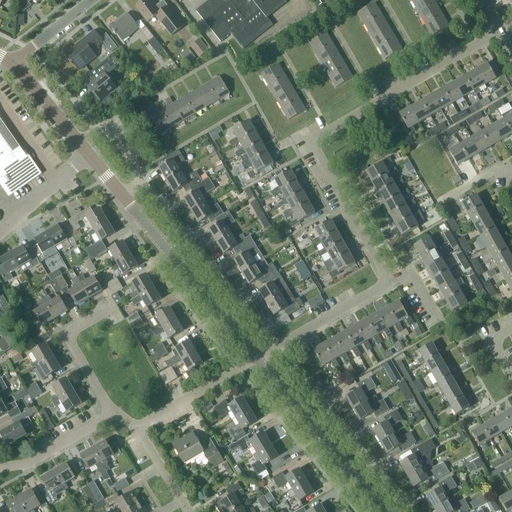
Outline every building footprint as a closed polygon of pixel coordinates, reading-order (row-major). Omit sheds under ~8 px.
[(18,0),(18,6),(19,7),(22,12),(30,6),(27,3),(31,0),(32,0),(36,4),(40,0),(18,0)] [(171,36),(183,26),(163,0),(154,8),(147,0),(143,0),(135,7),(148,22),(155,16),(171,36)] [(267,18),(287,2),(285,0),(209,0),(196,11),(221,42),(231,34),(242,49),(272,25),(267,18)] [(433,0),(414,0),(412,2),(419,13),(436,3),(433,0)] [(364,25),(382,15),(375,3),(357,13),(364,25)] [(436,3),(419,13),(425,25),(442,15),(436,3)] [(139,29),(140,29),(127,13),(128,15),(112,28),(110,26),(110,27),(125,46),(125,45),(122,41),(138,28),(139,29)] [(382,15),(364,25),(371,37),(388,27),(382,15)] [(449,27),(442,15),(425,25),(432,37),(449,27)] [(388,27),(371,37),(378,48),(395,38),(388,27)] [(91,51),(103,42),(94,31),(77,45),(81,50),(68,60),(69,61),(70,60),(79,71),(96,57),(91,51)] [(315,53),(332,43),(325,32),(308,42),(315,53)] [(156,54),(163,49),(154,38),(147,43),(156,54)] [(402,50),(395,38),(378,48),(385,60),(402,50)] [(208,51),(199,40),(190,47),(199,59),(208,51)] [(117,48),(112,41),(105,46),(110,53),(117,48)] [(332,43),(315,53),(322,65),(339,55),(332,43)] [(188,49),(180,55),(187,65),(195,59),(188,49)] [(339,55),(322,65),(329,77),(346,67),(339,55)] [(113,56),(109,59),(115,67),(119,64),(113,56)] [(112,99),(109,95),(116,89),(106,76),(116,68),(115,67),(109,59),(109,58),(86,77),(91,84),(87,87),(103,106),(112,99)] [(268,86),(285,76),(278,64),(261,74),(268,86)] [(476,70),(485,85),(496,79),(487,64),(476,70)] [(353,78),(346,67),(329,77),(336,88),(353,78)] [(476,70),(465,77),(474,92),(485,85),(476,70)] [(285,76),(268,86),(275,98),(292,88),(285,76)] [(207,84),(217,101),(229,94),(219,77),(207,84)] [(465,77),(454,83),(463,98),(474,92),(465,77)] [(454,83),(443,89),(452,104),(463,98),(454,83)] [(207,84),(196,90),(206,108),(217,101),(207,84)] [(292,88),(275,98),(282,109),(299,99),(292,88)] [(443,89),(432,95),(441,110),(452,104),(443,89)] [(498,99),(505,95),(502,89),(494,93),(498,99)] [(196,90),(184,97),(194,114),(206,108),(196,90)] [(432,95),(421,102),(430,117),(441,110),(432,95)] [(184,97),(173,104),(183,121),(194,114),(184,97)] [(480,102),(483,107),(490,103),(487,97),(480,102)] [(173,104),(169,98),(164,101),(167,107),(161,111),(171,128),(183,121),(173,104)] [(306,111),(299,99),(282,109),(289,121),(306,111)] [(494,104),(498,110),(505,106),(502,100),(494,104)] [(421,102),(411,108),(419,123),(430,117),(421,102)] [(476,112),(483,107),(480,102),(472,106),(476,112)] [(490,114),(498,110),(494,104),(487,108),(490,114)] [(419,123),(411,108),(399,114),(408,129),(406,130),(409,135),(415,131),(413,127),(419,123)] [(152,109),(146,113),(149,118),(155,115),(152,109)] [(504,120),(511,134),(511,109),(502,116),(504,120)] [(458,114),(461,120),(468,116),(465,110),(458,114)] [(159,135),(171,128),(161,111),(155,115),(149,118),(159,135)] [(473,116),(476,122),(483,118),(480,112),(473,116)] [(454,124),(461,120),(458,114),(450,118),(454,124)] [(469,126),(476,122),(473,116),(465,120),(469,126)] [(511,134),(504,120),(493,126),(501,141),(511,134)] [(232,147),(240,143),(239,141),(255,132),(249,121),(233,130),(237,138),(229,143),(232,147)] [(436,127),(439,132),(446,128),(443,122),(436,127)] [(451,129),(454,135),(462,131),(458,125),(451,129)] [(493,126),(482,132),(491,147),(501,141),(493,126)] [(432,137),(439,132),(436,127),(428,131),(432,137)] [(447,139),(454,135),(451,129),(444,133),(447,139)] [(261,143),(255,132),(239,141),(240,143),(243,149),(235,153),(238,158),(246,153),(245,152),(261,143)] [(482,132),(471,139),(480,153),(491,147),(482,132)] [(0,168),(15,158),(0,135),(0,168)] [(417,145),(424,141),(421,135),(413,139),(417,145)] [(471,139),(460,145),(469,160),(480,153),(471,139)] [(267,153),(261,143),(245,152),(246,153),(249,159),(241,164),(244,168),(252,164),(251,162),(267,153)] [(458,166),(469,160),(460,145),(449,151),(458,166)] [(166,181),(180,172),(177,166),(185,161),(178,150),(165,158),(168,163),(159,169),(166,181)] [(23,152),(15,158),(0,168),(0,182),(8,194),(16,189),(16,188),(37,173),(23,152)] [(251,162),(252,164),(255,170),(247,175),(250,179),(258,174),(257,173),(273,164),(267,153),(251,162)] [(388,174),(387,172),(384,166),(392,162),(389,157),(381,162),(382,163),(366,172),(372,183),(388,174)] [(388,174),(372,183),(378,194),(394,184),(393,183),(390,177),(398,172),(395,168),(387,172),(388,174)] [(273,196),(281,192),(280,190),(297,181),(291,170),(286,173),(283,174),(278,178),(274,180),(279,187),(271,192),(273,196)] [(202,182),(199,178),(196,172),(184,178),(180,172),(166,181),(173,193),(182,187),(185,192),(190,189),(202,182)] [(205,174),(199,178),(202,182),(208,178),(205,174)] [(455,185),(461,181),(458,176),(452,180),(455,185)] [(208,178),(202,182),(190,189),(193,194),(184,200),(191,212),(206,203),(202,197),(215,189),(208,178)] [(394,184),(378,194),(384,204),(400,195),(399,194),(396,187),(404,183),(401,179),(393,183),(394,184)] [(303,192),(297,181),(280,190),(281,192),(285,198),(277,203),(279,207),(287,203),(286,201),(303,192)] [(402,198),(410,194),(407,189),(399,194),(400,195),(384,204),(390,215),(406,206),(405,204),(402,198)] [(309,203),(303,192),(286,201),(287,203),(291,209),(283,213),(286,218),(293,213),(292,212),(309,203)] [(468,215),(483,206),(476,195),(461,204),(468,215)] [(259,206),(256,200),(249,204),(253,210),(259,206)] [(413,200),(405,204),(406,206),(390,215),(396,226),(412,217),(411,215),(408,209),(416,204),(413,200)] [(215,220),(224,215),(217,204),(209,209),(206,203),(191,212),(198,224),(208,218),(211,223),(215,220)] [(292,212),(293,213),(297,219),(289,224),(292,228),(300,224),(299,222),(315,214),(309,203),(292,212)] [(483,206),(468,215),(474,226),(489,217),(483,206)] [(86,218),(93,230),(107,221),(100,209),(93,213),(90,208),(68,221),(74,232),(80,228),(77,223),(86,218)] [(419,211),(411,215),(412,217),(396,226),(402,237),(418,228),(414,220),(422,215),(419,211)] [(216,242),(231,234),(227,227),(235,223),(229,212),(224,215),(215,220),(218,225),(209,231),(216,242)] [(449,225),(455,222),(451,215),(445,218),(449,225)] [(489,217),(474,226),(480,237),(495,228),(489,217)] [(100,242),(101,241),(114,233),(107,221),(93,230),(87,233),(90,237),(95,234),(100,241),(100,242)] [(314,247),(321,242),(320,241),(337,232),(331,221),(317,228),(314,230),(319,238),(311,242),(314,247)] [(459,229),(455,222),(449,225),(453,233),(459,229)] [(58,226),(46,233),(55,247),(61,244),(65,252),(76,245),(66,228),(61,231),(58,226)] [(495,228),(480,237),(486,248),(501,239),(495,228)] [(448,242),(453,238),(449,231),(443,234),(448,242)] [(343,242),(337,232),(320,241),(321,242),(325,248),(317,253),(320,257),(327,253),(326,251),(343,242)] [(55,247),(46,233),(35,240),(38,245),(33,248),(41,262),(57,253),(55,248),(55,247)] [(240,251),(249,245),(249,246),(254,243),(250,236),(245,239),(243,235),(234,240),(231,234),(216,242),(223,254),(233,249),(236,254),(240,251)] [(462,247),(467,244),(463,237),(458,240),(462,247)] [(420,258),(435,249),(429,238),(414,246),(420,258)] [(457,245),(453,238),(448,242),(452,249),(457,245)] [(501,239),(486,248),(492,259),(507,250),(501,239)] [(100,241),(85,250),(88,256),(104,246),(101,241),(100,242),(100,241)] [(116,262),(116,263),(130,254),(123,242),(109,250),(116,262)] [(349,253),(343,242),(326,251),(327,253),(331,259),(323,263),(326,268),(333,264),(332,262),(349,253)] [(249,246),(249,245),(240,251),(243,256),(234,261),(241,273),(256,264),(252,258),(260,253),(254,243),(249,246)] [(472,251),(467,244),(462,247),(466,255),(472,251)] [(107,252),(104,246),(88,256),(92,261),(107,252)] [(22,273),(39,263),(31,249),(26,252),(23,247),(11,253),(19,268),(22,273)] [(435,249),(420,258),(427,268),(442,260),(435,249)] [(511,258),(507,250),(492,259),(499,270),(511,262),(511,258)] [(19,268),(11,253),(0,259),(0,261),(2,266),(0,266),(0,273),(5,283),(13,278),(10,273),(19,268)] [(332,262),(333,264),(337,270),(329,274),(332,279),(340,274),(339,273),(355,264),(349,253),(332,262)] [(460,263),(466,260),(462,253),(456,256),(460,263)] [(123,275),(137,267),(130,254),(116,263),(116,262),(110,266),(113,271),(119,268),(123,275)] [(474,269),(480,266),(476,258),(470,262),(474,269)] [(90,274),(96,270),(89,259),(83,262),(90,274)] [(442,260),(427,268),(433,279),(448,271),(442,260)] [(470,267),(466,260),(460,263),(465,270),(470,267)] [(511,262),(499,270),(505,281),(511,276),(511,262)] [(261,284),(265,282),(278,274),(272,263),(260,271),(256,264),(241,273),(248,285),(258,279),(261,284)] [(302,263),(296,266),(304,280),(310,277),(302,263)] [(484,273),(480,266),(474,269),(478,276),(484,273)] [(497,275),(494,269),(486,273),(489,279),(497,275)] [(448,271),(433,279),(439,290),(454,282),(448,271)] [(54,272),(48,275),(51,280),(57,277),(54,272)] [(278,274),(265,282),(268,286),(259,292),(266,304),(281,295),(277,289),(285,284),(279,273),(278,274)] [(473,285),(479,282),(474,274),(468,278),(473,285)] [(89,299),(102,292),(93,278),(86,282),(83,275),(77,278),(81,285),(89,299)] [(130,296),(132,300),(153,287),(146,275),(132,284),(137,292),(130,296)] [(54,280),(61,291),(68,287),(61,276),(54,280)] [(511,292),(511,291),(511,276),(505,281),(501,283),(504,287),(507,285),(511,292)] [(89,299),(81,285),(77,278),(76,277),(71,280),(75,288),(69,292),(77,306),(89,299)] [(106,285),(109,290),(120,284),(117,278),(106,285)] [(56,294),(61,291),(54,280),(49,283),(56,294)] [(487,291),(492,288),(488,280),(482,283),(487,291)] [(454,282),(439,290),(446,301),(461,292),(454,282)] [(483,289),(479,282),(473,285),(477,292),(483,289)] [(120,284),(109,290),(112,296),(123,289),(120,284)] [(153,287),(132,300),(131,301),(134,307),(143,301),(146,308),(161,300),(153,287)] [(497,295),(492,288),(487,291),(491,298),(497,295)] [(467,303),(461,292),(446,301),(452,312),(467,303)] [(0,308),(2,307),(4,311),(10,308),(3,295),(0,296),(0,308)] [(285,302),(281,295),(266,304),(274,316),(283,310),(286,315),(303,305),(299,298),(295,300),(293,297),(285,302)] [(48,296),(43,299),(55,319),(67,312),(58,298),(52,302),(48,296)] [(26,311),(32,308),(26,297),(20,300),(23,305),(26,311)] [(55,319),(43,299),(38,302),(40,309),(34,312),(42,326),(55,319)] [(397,324),(399,323),(405,319),(410,327),(411,326),(414,324),(409,316),(408,317),(399,301),(388,308),(397,324)] [(169,308),(156,316),(156,317),(153,318),(157,325),(151,329),(153,333),(176,319),(169,308)] [(388,308),(377,314),(387,330),(388,329),(394,325),(399,333),(403,331),(399,323),(397,324),(388,308)] [(126,319),(129,325),(140,318),(137,313),(126,319)] [(377,314),(367,320),(376,336),(378,335),(384,331),(388,339),(393,337),(388,329),(387,330),(377,314)] [(140,318),(129,325),(132,330),(143,324),(140,318)] [(176,319),(153,333),(156,337),(162,333),(161,332),(164,331),(169,339),(183,331),(176,319)] [(367,320),(356,326),(366,342),(367,341),(373,338),(378,345),(382,343),(378,335),(376,336),(367,320)] [(356,326),(346,332),(355,348),(356,347),(363,344),(367,351),(372,349),(367,341),(366,342),(356,326)] [(346,332),(335,338),(344,354),(346,353),(352,350),(356,358),(361,355),(356,347),(355,348),(346,332)] [(4,338),(0,339),(0,344),(3,350),(9,347),(4,338)] [(335,338),(324,344),(334,360),(335,359),(341,356),(346,364),(350,361),(346,353),(344,354),(335,338)] [(175,349),(179,355),(172,359),(166,363),(169,368),(171,367),(174,366),(177,364),(195,352),(189,341),(175,349)] [(405,348),(404,348),(400,341),(395,344),(399,351),(405,348)] [(152,349),(155,354),(165,348),(162,343),(152,349)] [(33,369),(39,365),(53,357),(46,344),(32,353),(37,361),(30,365),(33,369)] [(340,367),(335,359),(334,360),(324,344),(313,350),(323,367),(331,362),(335,370),(340,367)] [(425,362),(438,354),(432,344),(419,351),(425,362)] [(12,348),(7,351),(10,356),(15,353),(12,348)] [(165,348),(155,354),(158,360),(168,354),(165,348)] [(177,364),(178,366),(179,367),(184,364),(188,371),(186,373),(189,379),(197,374),(194,368),(202,364),(195,352),(177,364)] [(12,366),(23,360),(19,354),(8,360),(12,366)] [(438,354),(425,362),(431,373),(444,365),(438,354)] [(53,357),(39,365),(46,377),(60,369),(53,357)] [(391,360),(384,364),(388,371),(395,367),(391,360)] [(396,364),(403,375),(407,373),(400,362),(396,364)] [(444,365),(431,373),(437,384),(451,376),(444,365)] [(178,378),(171,367),(169,368),(159,374),(166,385),(178,378)] [(407,373),(403,375),(409,386),(413,383),(407,373)] [(437,384),(443,394),(457,386),(451,376),(437,384)] [(364,394),(376,388),(370,377),(357,385),(359,390),(346,398),(353,409),(367,401),(364,394)] [(51,400),(53,403),(74,391),(66,379),(52,387),(57,396),(51,400)] [(409,400),(412,398),(402,381),(399,383),(409,400)] [(28,395),(39,388),(36,383),(24,389),(28,395)] [(419,394),(413,383),(409,386),(415,396),(419,394)] [(463,397),(457,386),(443,394),(449,405),(463,397)] [(31,400),(42,394),(39,388),(28,395),(31,400)] [(66,412),(81,404),(74,391),(53,403),(55,407),(61,403),(66,412)] [(419,394),(415,396),(421,407),(425,405),(419,394)] [(469,408),(463,397),(449,405),(456,416),(469,408)] [(231,412),(235,418),(250,410),(243,398),(229,406),(226,401),(214,408),(220,418),(231,412)] [(367,401),(353,409),(360,421),(373,413),(376,418),(389,410),(383,400),(371,407),(367,401)] [(1,401),(0,401),(0,417),(8,413),(11,419),(21,413),(15,403),(5,408),(1,401)] [(213,406),(210,401),(199,408),(202,413),(213,406)] [(425,405),(421,407),(427,417),(431,415),(425,405)] [(44,424),(50,420),(43,409),(37,412),(44,424)] [(28,418),(32,415),(29,410),(11,420),(14,425),(0,433),(7,446),(26,435),(22,428),(31,423),(28,418)] [(250,410),(235,418),(239,425),(230,431),(236,441),(246,435),(243,430),(257,421),(250,410)] [(380,442),(394,434),(391,428),(402,421),(396,411),(383,418),(386,423),(373,431),(380,442)] [(504,414),(493,420),(501,434),(511,427),(504,414)] [(438,426),(431,415),(427,417),(434,428),(438,426)] [(493,420),(482,426),(490,440),(501,434),(493,420)] [(479,446),(490,440),(482,426),(472,433),(479,446)] [(460,437),(457,438),(460,444),(468,440),(469,439),(464,430),(463,430),(458,433),(460,437)] [(399,431),(394,434),(380,442),(387,454),(400,446),(403,451),(416,443),(410,433),(403,437),(399,431)] [(243,453),(252,447),(256,454),(271,445),(264,433),(250,442),(247,436),(234,444),(234,443),(227,447),(231,453),(240,448),(243,453)] [(211,467),(222,460),(210,439),(199,445),(192,434),(173,445),(183,462),(202,452),(211,467)] [(106,472),(110,470),(104,461),(113,456),(105,441),(93,448),(101,463),(106,472)] [(429,441),(411,451),(413,456),(400,464),(407,476),(431,462),(430,462),(431,451),(434,449),(429,441)] [(271,445),(256,454),(260,460),(251,466),(257,476),(267,470),(264,465),(278,457),(271,445)] [(101,463),(93,448),(80,456),(89,470),(95,466),(100,474),(105,470),(101,463)] [(511,452),(501,458),(503,462),(511,457),(511,452)] [(465,460),(467,464),(478,458),(479,457),(477,453),(475,453),(465,460)] [(471,462),(476,470),(481,467),(483,466),(479,458),(478,459),(471,462)] [(492,469),(503,462),(501,458),(490,464),(492,469)] [(431,462),(407,476),(414,487),(427,480),(430,484),(439,479),(449,473),(443,462),(433,468),(433,462),(431,462)] [(223,465),(229,476),(233,474),(227,463),(223,465)] [(53,471),(65,491),(68,489),(65,483),(74,478),(66,464),(53,471)] [(507,464),(497,470),(499,474),(509,468),(507,464)] [(288,483),(292,490),(306,481),(299,469),(285,478),(282,473),(272,479),(278,489),(288,483)] [(488,480),(499,474),(497,470),(486,476),(488,480)] [(65,491),(53,471),(41,478),(47,488),(42,492),(49,504),(57,500),(56,496),(65,491)] [(433,487),(436,492),(427,497),(434,509),(448,500),(445,494),(457,487),(451,477),(433,487)] [(117,492),(129,486),(125,480),(114,486),(115,488),(117,492)] [(306,481),(292,490),(296,497),(286,502),(292,511),(293,511),(302,507),(299,501),(313,493),(306,481)] [(94,483),(88,486),(91,492),(98,503),(104,500),(97,489),(94,483)] [(216,505),(220,511),(230,511),(241,505),(237,499),(244,494),(238,484),(226,491),(230,497),(227,499),(226,497),(222,499),(223,501),(216,505)] [(98,503),(91,492),(88,486),(82,489),(92,506),(98,503)] [(19,498),(27,511),(34,511),(33,510),(40,506),(41,509),(47,506),(40,493),(34,496),(31,491),(19,498)] [(116,503),(121,511),(124,511),(141,502),(134,491),(120,500),(116,493),(104,500),(106,504),(109,507),(116,503)] [(511,496),(510,493),(499,499),(506,511),(507,511),(511,509),(511,496)] [(27,511),(19,498),(7,504),(10,510),(5,511),(27,511)] [(496,505),(493,499),(487,502),(491,508),(496,505)] [(104,500),(92,507),(95,510),(106,504),(104,500)] [(452,506),(448,500),(434,509),(435,511),(465,511),(470,510),(464,500),(452,506)] [(146,511),(141,502),(124,511),(146,511)]
